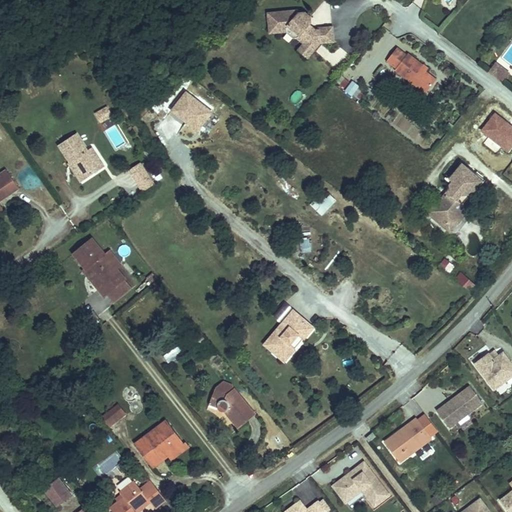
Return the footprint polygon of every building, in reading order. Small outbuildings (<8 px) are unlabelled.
[(279,0),(250,0),(252,20),(269,17),(269,20),(275,25),(279,25),(286,30),(295,37),(301,28),(315,27),(313,13),(299,14),(299,16),(297,16),(295,15),(288,9),(292,4),(286,0),(280,1),(279,0)] [(295,37),(286,30),(280,37),(290,44),(295,37)] [(414,80),(425,66),(414,57),(410,54),(412,51),(397,39),(395,41),(386,33),(375,48),(384,55),(383,57),(414,80)] [(331,59),(336,66),(348,57),(343,50),(331,59)] [(497,63),(489,73),(502,83),(510,73),(497,63)] [(344,88),(349,81),(341,76),(337,83),(344,88)] [(344,91),(351,96),(358,85),(351,80),(344,91)] [(212,110),(184,90),(159,125),(176,136),(179,132),(191,140),(212,110)] [(94,113),(98,123),(111,116),(107,107),(94,113)] [(68,126),(49,139),(60,155),(64,152),(77,171),(92,160),(80,143),(68,126)] [(80,143),(92,160),(95,158),(83,141),(80,143)] [(64,152),(60,155),(57,157),(70,176),(77,171),(64,152)] [(146,174),(132,154),(121,161),(134,182),(146,174)] [(484,177),(462,159),(448,175),(455,179),(440,197),(436,195),(427,209),(451,228),(471,209),(463,201),(484,177)] [(0,165),(0,187),(10,181),(0,165)] [(321,216),(335,201),(323,189),(308,204),(321,216)] [(79,234),(61,249),(73,263),(75,261),(91,280),(86,284),(93,292),(96,289),(112,275),(106,265),(91,248),(79,234)] [(301,252),(310,252),(310,239),(301,239),(301,252)] [(97,244),(91,248),(106,265),(111,260),(97,244)] [(444,257),(438,267),(449,274),(455,264),(444,257)] [(469,292),(475,285),(461,271),(454,278),(469,292)] [(119,282),(112,275),(96,289),(102,297),(119,282)] [(316,325),(294,305),(263,341),(285,359),(316,325)] [(499,351),(494,346),(474,360),(497,388),(511,376),(511,357),(506,349),(499,351)] [(234,381),(225,377),(216,383),(213,393),(209,406),(222,414),(227,410),(238,426),(257,411),(234,381)] [(484,400),(471,381),(437,406),(452,424),(458,421),(461,425),(473,417),(468,412),(484,400)] [(115,435),(127,426),(121,418),(126,414),(116,402),(99,414),(115,435)] [(440,430),(424,410),(385,439),(401,461),(440,430)] [(190,443),(166,416),(136,439),(153,466),(170,454),(173,458),(190,443)] [(372,433),(367,437),(371,442),(376,439),(372,433)] [(365,456),(332,482),(347,501),(362,489),(377,504),(393,491),(365,456)] [(53,501),(68,490),(55,472),(39,484),(53,501)] [(169,499),(151,476),(141,485),(134,478),(121,488),(124,493),(111,503),(116,511),(136,511),(152,501),(159,506),(169,499)] [(511,511),(511,479),(511,480),(511,482),(511,487),(499,497),(511,511)] [(437,505),(444,499),(439,492),(431,499),(437,505)] [(308,504),(299,496),(283,505),(287,511),(329,511),(332,510),(318,495),(308,504)] [(494,511),(481,495),(457,511),(494,511)]
